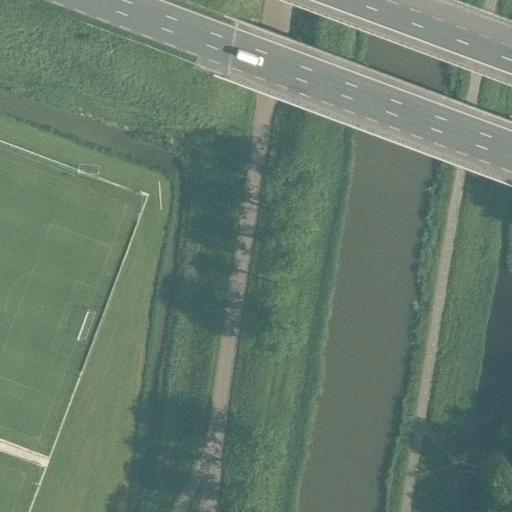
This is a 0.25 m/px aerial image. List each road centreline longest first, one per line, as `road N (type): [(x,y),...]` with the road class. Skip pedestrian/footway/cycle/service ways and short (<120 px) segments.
road 1 (unclassified): [(211,511),(283,0)]
road 2 (primary): [(102,0),(511,152)]
road 3 (primary): [(511,61),(345,0)]
